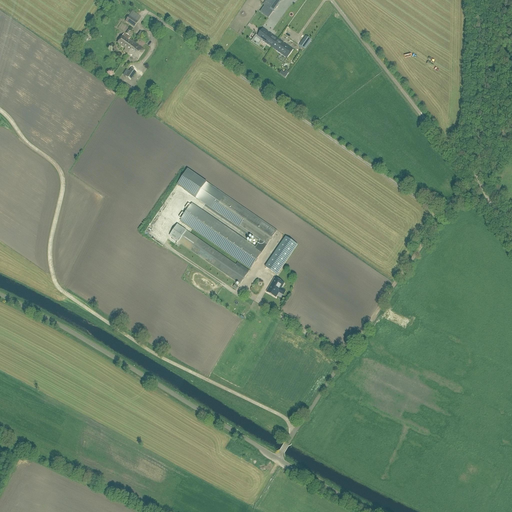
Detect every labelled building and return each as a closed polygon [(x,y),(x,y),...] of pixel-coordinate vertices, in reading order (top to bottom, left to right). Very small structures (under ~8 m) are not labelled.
[(273,12),(282,0),(266,0),(263,5),(273,12)] [(134,28),(137,23),(129,17),(125,22),(134,28)] [(268,32),(263,29),(257,37),(287,58),(293,50),(285,44),(284,45),(282,44),(283,43),(270,33),(269,35),(267,33),(268,32)] [(134,57),(137,60),(144,50),(128,39),(129,38),(123,34),(117,43),(125,49),(124,51),(133,58),(134,57)] [(130,80),(136,72),(131,69),(125,77),(130,80)] [(180,221),(251,269),(277,231),(225,196),(194,174),(183,190),(215,211),(251,236),(258,241),(260,242),(256,248),(192,204),(180,221)] [(181,244),(240,285),(249,271),(245,268),(243,270),(236,265),(177,225),(169,237),(177,242),(175,245),(179,247),(181,244)] [(265,267),(276,274),(277,275),(298,245),(286,237),(265,267)] [(284,284),(275,278),(266,292),(276,298),(284,284)]
